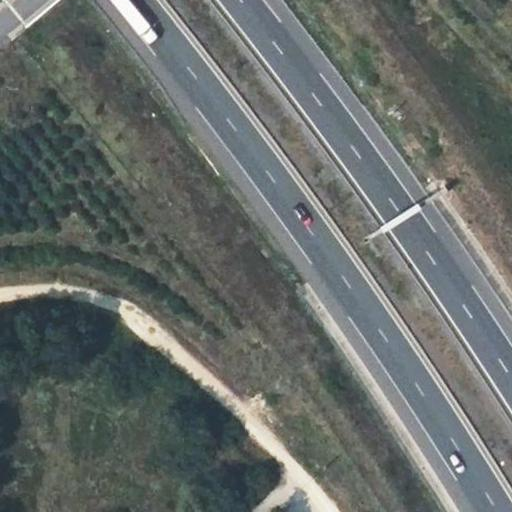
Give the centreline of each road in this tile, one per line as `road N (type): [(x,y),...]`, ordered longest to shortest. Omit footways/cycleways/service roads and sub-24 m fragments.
road 1 (motorway): [(145,0),(364,259),(511,507)]
road 2 (motorway): [(511,344),(419,193),(260,0)]
road 3 (residential): [(253,511),(293,464),(103,309),(67,298),(0,303)]
